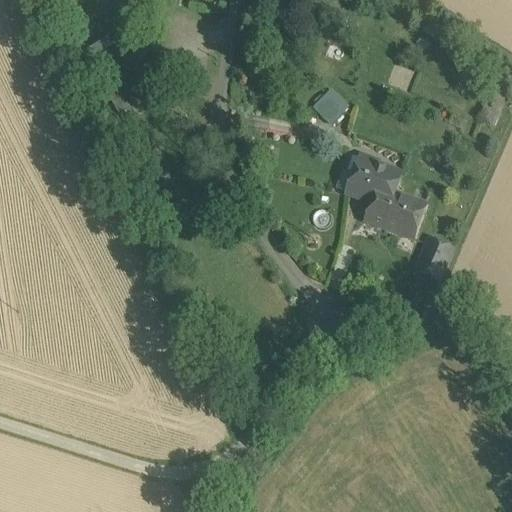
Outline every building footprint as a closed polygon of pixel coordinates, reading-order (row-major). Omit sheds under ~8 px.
[(114,44),(87,60),(89,64),(116,48),(114,44)] [(120,55),(92,71),(94,74),(122,58),(120,55)] [(125,61),(97,78),(119,114),(151,94),(143,82),(138,84),(125,61)] [(315,109),(333,126),(351,107),(333,90),(315,109)] [(402,176),(363,162),(358,176),(355,175),(347,196),(372,206),(379,190),(395,196),(402,176)] [(395,196),(379,190),(372,206),(366,224),(415,242),(427,208),(395,196)] [(455,253),(431,242),(417,275),(440,286),(455,253)]
